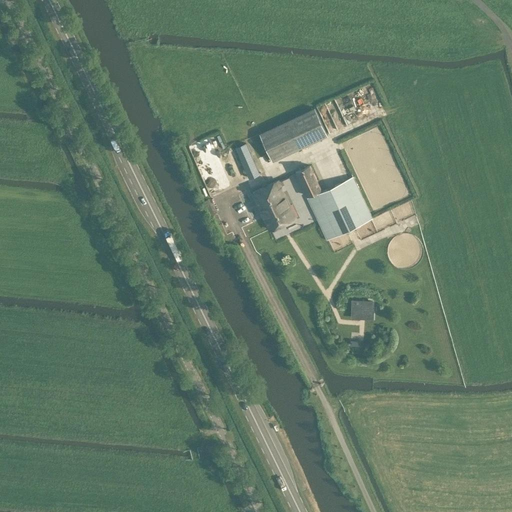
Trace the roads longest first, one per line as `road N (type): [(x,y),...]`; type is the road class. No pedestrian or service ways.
road 1 (primary): [(298,511),(46,0)]
road 2 (unclassified): [(251,511),(7,0)]
road 3 (unclassified): [(370,511),(316,390)]
